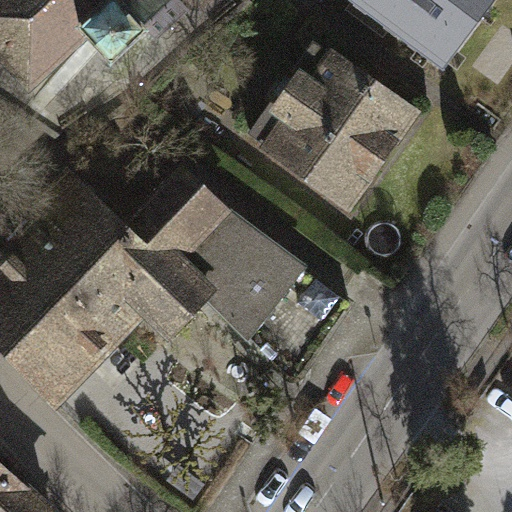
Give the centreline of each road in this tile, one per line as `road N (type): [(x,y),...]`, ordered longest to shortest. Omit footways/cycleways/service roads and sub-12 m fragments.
road 1 (tertiary): [(511,223),(316,511)]
road 2 (residential): [(0,392),(117,511)]
